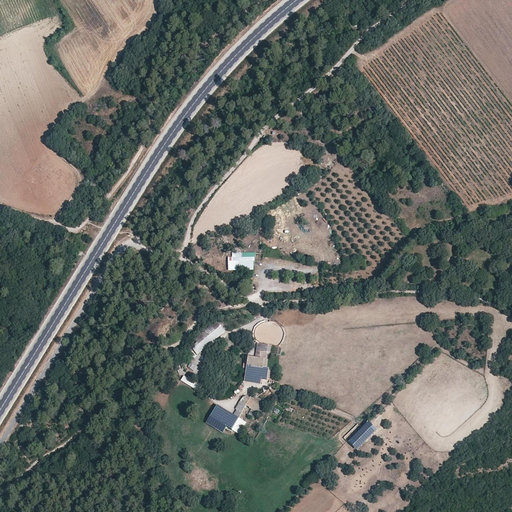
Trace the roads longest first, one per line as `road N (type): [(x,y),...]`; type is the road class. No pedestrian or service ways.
road 1 (primary): [(0,412),(163,144),(218,73),(297,0)]
road 2 (track): [(196,266),(244,298),(276,304),(453,287),(511,310)]
road 3 (track): [(244,298),(199,318),(179,343),(146,359),(90,422),(0,493)]
road 4 (track): [(266,0),(183,65),(128,169),(71,231)]
road 5 (unclassified): [(0,441),(119,250),(130,244),(196,266)]
